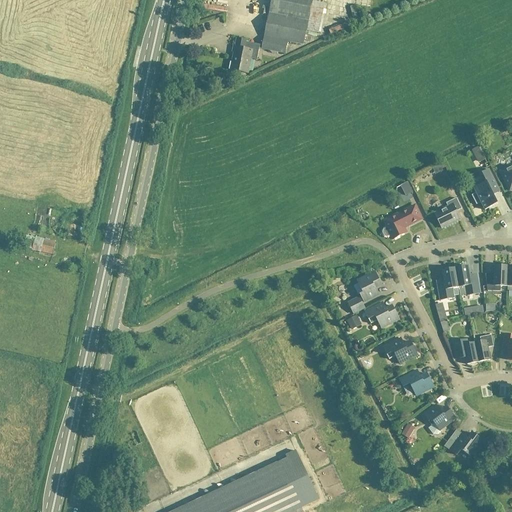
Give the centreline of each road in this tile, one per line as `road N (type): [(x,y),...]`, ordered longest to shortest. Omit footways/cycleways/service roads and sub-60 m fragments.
road 1 (primary): [(51,511),(163,0)]
road 2 (unclassified): [(71,511),(183,0)]
road 3 (residential): [(459,387),(395,264),(451,247),(511,244)]
